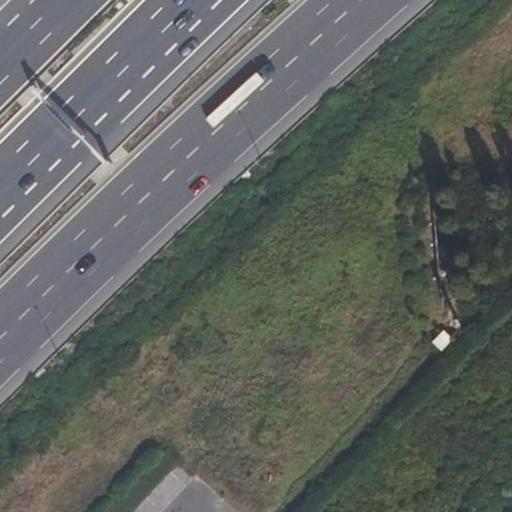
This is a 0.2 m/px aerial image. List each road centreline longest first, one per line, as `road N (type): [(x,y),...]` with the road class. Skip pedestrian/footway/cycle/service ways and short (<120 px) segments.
road 1 (motorway): [(0,346),(363,0)]
road 2 (motorway): [(0,194),(196,0)]
